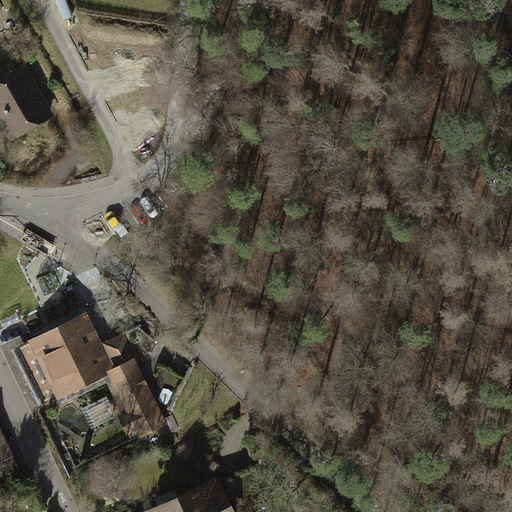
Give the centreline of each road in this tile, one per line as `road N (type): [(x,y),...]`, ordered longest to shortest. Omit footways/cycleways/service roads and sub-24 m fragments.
road 1 (residential): [(25,220),(177,325),(301,464),(356,511)]
road 2 (track): [(192,0),(175,150),(223,69),(249,0)]
road 3 (track): [(134,185),(46,0)]
road 4 (residential): [(175,150),(124,194),(25,220)]
road 5 (residential): [(0,373),(67,511)]
